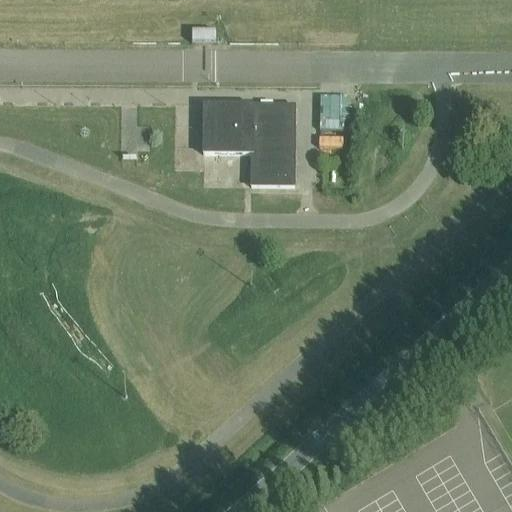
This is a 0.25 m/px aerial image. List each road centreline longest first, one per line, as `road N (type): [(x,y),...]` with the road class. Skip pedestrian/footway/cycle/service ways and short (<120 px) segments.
road 1 (unclassified): [(242,511),(511,268)]
road 2 (unknown): [(511,64),(360,68)]
